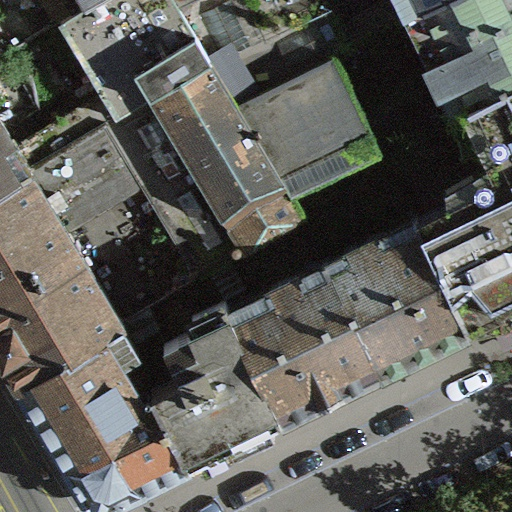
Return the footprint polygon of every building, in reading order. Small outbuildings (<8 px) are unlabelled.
[(90,0),(75,9),(61,18),(117,112),(209,56),(176,1),(175,0),(90,0)] [(69,0),(75,9),(90,0),(69,0)] [(333,59),(352,46),(330,0),(178,0),(176,1),(209,56),(289,189),(375,147),(333,59)] [(511,0),(428,0),(424,2),(445,47),(426,56),(442,89),(461,80),(470,99),(450,108),(451,110),(511,80),(511,0)] [(117,112),(11,176),(0,182),(0,288),(76,242),(67,227),(144,181),(200,273),(303,211),(289,189),(209,56),(117,112)] [(414,212),(420,225),(468,324),(471,323),(470,321),(480,316),(502,305),(511,295),(511,80),(451,110),(452,112),(464,107),(499,178),(452,201),(451,199),(419,214),(417,211),(414,212)] [(0,182),(11,176),(0,156),(0,143),(12,136),(0,116),(0,182)] [(350,259),(330,269),(331,270),(378,368),(399,358),(468,324),(420,225),(387,242),(380,229),(344,246),(350,259)] [(0,348),(20,382),(103,331),(123,320),(76,242),(0,288),(0,348)] [(266,285),(273,298),(233,318),(280,415),(303,404),(378,368),(331,270),(310,281),(303,267),(266,285)] [(206,451),(280,415),(233,318),(224,298),(192,313),(198,325),(166,340),(182,375),(154,389),(156,393),(188,460),(206,451)] [(144,399),(103,331),(20,382),(38,412),(67,461),(88,495),(91,498),(93,500),(97,501),(99,501),(101,501),(103,501),(106,500),(142,483),(188,460),(156,393),(144,399)]
